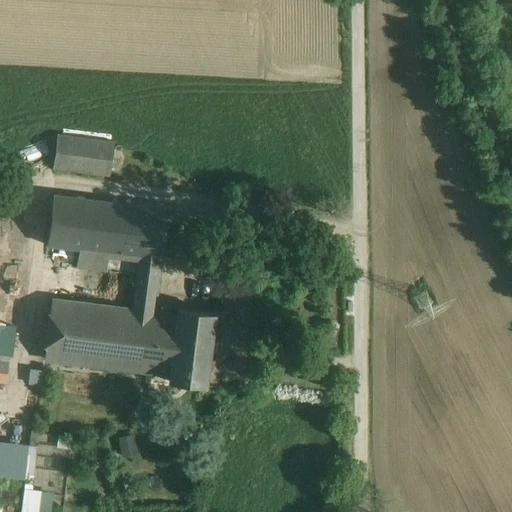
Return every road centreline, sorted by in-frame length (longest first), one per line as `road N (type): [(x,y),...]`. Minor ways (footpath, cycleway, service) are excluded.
road 1 (unclassified): [(358,0),(363,511)]
road 2 (unknown): [(360,136),(0,149)]
